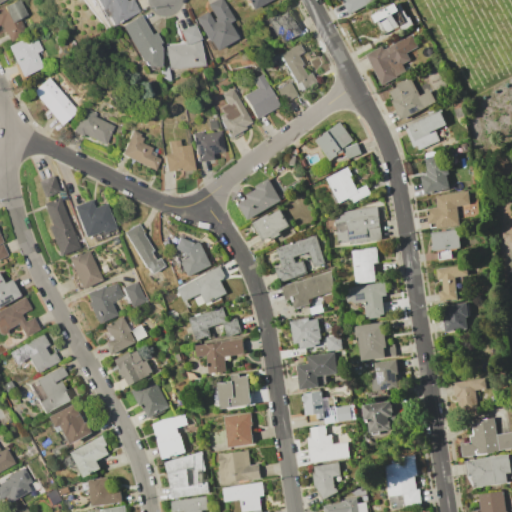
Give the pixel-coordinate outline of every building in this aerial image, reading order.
[(0,6),(15,0),(20,0),(27,14),(21,17),(28,34),(11,41),(4,26),(2,26),(1,25),(0,25),(0,6)] [(133,0),(139,11),(112,26),(106,16),(108,15),(105,9),(100,11),(96,4),(93,6),(90,0),(125,0),(126,1),(128,0),(133,0)] [(214,49),(209,41),(208,41),(195,17),(207,11),(213,22),(214,21),(213,18),(215,17),(208,4),(215,0),(222,0),(234,20),(228,23),(236,38),(214,49)] [(268,0),(252,9),(247,0),(268,0)] [(374,0),(349,14),(341,0),(374,0)] [(385,9),(400,1),(407,15),(410,14),(415,24),(400,32),(398,28),(385,35),(379,16),(387,12),(385,9)] [(281,42),(278,35),(275,36),(265,19),(279,12),(280,15),(288,11),(299,32),(281,42)] [(121,26),(140,15),(150,34),(155,31),(161,42),(158,44),(161,47),(159,67),(145,66),(145,62),(141,62),(121,26)] [(413,27),(420,23),(423,28),(416,33),(413,27)] [(164,45),(185,43),(179,30),(194,24),(200,37),(203,65),(168,69),(168,67),(167,67),(164,45)] [(8,46),(35,33),(43,50),(37,53),(44,67),(23,77),(8,46)] [(366,54),(382,46),(384,49),(400,40),(411,60),(403,64),(406,71),(396,76),(397,77),(382,85),(366,54)] [(281,54),(300,44),(305,52),(298,55),(304,65),(301,66),(306,75),(312,72),(317,81),(300,90),(281,54)] [(160,68),(167,67),(168,67),(168,69),(169,80),(161,80),(160,68)] [(255,119),(243,95),(257,88),(252,79),(262,74),(279,107),(255,119)] [(49,77),(77,111),(60,125),(52,115),(48,119),(43,113),(47,110),(32,92),(49,77)] [(401,119),(391,100),(393,99),(389,90),(398,86),(397,84),(410,77),(420,95),(430,90),(436,101),(401,119)] [(276,89),(290,81),(298,95),(284,103),(276,89)] [(234,89),(244,107),(245,107),(253,122),(248,125),(249,127),(242,131),(243,133),(230,140),(220,120),(221,119),(219,115),(223,113),(220,107),(227,103),(222,95),(225,93),(224,92),(230,89),(230,90),(234,89)] [(455,118),(452,103),(460,101),(463,116),(455,118)] [(84,106),(97,112),(95,116),(115,125),(105,144),(83,134),(82,136),(72,132),(84,106)] [(407,126),(441,111),(447,124),(435,129),(439,140),(418,149),(417,145),(413,147),(405,129),(408,128),(407,126)] [(208,120),(216,119),(218,129),(210,130),(208,120)] [(316,140),(339,122),(353,140),(346,146),(347,147),(357,143),(361,153),(349,159),(344,152),(331,160),(316,140)] [(121,154),(133,129),(141,133),(139,137),(143,139),(141,143),(152,148),(151,151),(156,153),(154,156),(160,159),(154,170),(121,154)] [(191,133),(202,131),(203,134),(221,131),(224,152),(211,154),(212,159),(196,162),(191,133)] [(190,144),(193,169),(181,170),(181,169),(165,171),(163,154),(170,153),(168,141),(179,139),(180,146),(190,144)] [(459,144),(466,143),(468,151),(462,153),(459,144)] [(424,193),(420,177),(426,175),(425,171),(426,170),(424,157),(447,152),(450,169),(448,169),(449,174),(447,174),(450,188),(424,193)] [(326,178),(348,167),(359,188),(366,184),(371,194),(354,203),(351,197),(336,204),(330,194),(334,192),(326,178)] [(38,181),(53,175),(59,192),(44,197),(38,181)] [(248,220),(239,204),(248,199),(245,195),(256,188),(255,186),(268,178),(281,200),(248,220)] [(435,196),(468,191),(471,204),(456,206),(459,225),(436,229),(435,223),(428,224),(426,209),(437,207),(435,196)] [(59,197),(80,248),(59,256),(47,227),(52,225),(44,203),(59,197)] [(73,206),(90,199),(93,207),(106,203),(115,228),(101,233),(100,232),(85,238),(73,206)] [(376,206),(382,239),(350,244),(350,241),(339,243),(334,217),(344,215),(344,212),(376,206)] [(252,223),(267,214),(268,216),(279,209),(289,225),(278,232),(280,234),(273,239),(271,236),(263,241),(252,223)] [(123,232),(138,223),(143,232),(142,233),(153,250),(150,252),(155,260),(159,258),(164,266),(150,275),(149,273),(150,272),(147,268),(146,269),(123,232)] [(430,232),(458,228),(461,248),(450,249),(451,257),(438,259),(437,251),(432,252),(430,232)] [(275,248),(314,234),(325,264),(314,267),(309,251),(293,256),(295,262),(302,260),(307,272),(279,282),(275,269),(282,266),(275,248)] [(0,237),(2,242),(0,243),(0,244),(2,243),(8,255),(0,259),(0,237)] [(189,276),(180,258),(185,256),(184,253),(173,249),(178,237),(195,244),(200,241),(212,264),(189,276)] [(351,250),(376,247),(378,263),(373,263),(376,281),(356,283),(351,250)] [(68,257),(79,252),(80,254),(88,250),(101,280),(82,289),(68,257)] [(435,268),(466,264),(467,275),(461,276),(463,290),(456,291),(458,299),(441,302),(439,292),(443,291),(441,279),(436,279),(435,268)] [(176,289),(205,275),(204,273),(220,266),(226,278),(220,280),(227,293),(205,304),(200,293),(183,302),(176,289)] [(280,286),(296,280),(297,282),(330,271),(333,291),(308,299),(310,304),(294,309),(290,299),(285,301),(280,286)] [(0,305),(0,277),(3,283),(10,279),(19,295),(0,305)] [(122,288),(137,281),(146,301),(131,308),(122,288)] [(384,281),(386,295),(382,296),(385,314),(380,314),(381,317),(370,319),(370,317),(367,318),(365,302),(352,304),(352,302),(347,302),(345,287),(384,281)] [(98,324),(89,302),(90,301),(87,293),(103,287),(104,288),(117,283),(123,297),(111,302),(117,316),(98,324)] [(0,310),(24,297),(30,309),(20,314),(24,321),(32,317),(39,329),(24,337),(16,323),(0,332),(0,310)] [(443,307),(464,303),(467,316),(464,316),(467,328),(445,332),(442,316),(445,316),(443,307)] [(315,307),(323,304),(325,311),(317,314),(315,307)] [(189,318),(222,307),(227,321),(236,318),(241,332),(228,337),(223,322),(207,327),(210,335),(196,340),(189,318)] [(111,355),(104,343),(111,339),(104,326),(122,316),(136,342),(111,355)] [(290,321),(308,317),(309,320),(317,319),(321,338),(319,338),(320,344),(315,345),(315,346),(299,349),(298,343),(294,344),(290,321)] [(354,326),(383,322),(386,344),(393,343),(395,356),(359,361),(359,358),(361,358),(358,337),(356,337),(354,326)] [(132,329),(140,324),(147,335),(138,340),(132,329)] [(8,352),(43,333),(49,345),(45,347),(48,354),(54,352),(58,360),(35,373),(27,357),(14,364),(8,352)] [(325,337),(340,334),(342,349),(328,351),(325,337)] [(195,345),(206,344),(221,342),(221,341),(242,338),(244,353),(230,356),(231,359),(225,360),(227,372),(210,375),(207,355),(197,357),(195,345)] [(127,387),(119,370),(120,370),(115,359),(129,352),(130,354),(137,350),(143,361),(145,360),(151,372),(149,373),(150,375),(127,387)] [(306,356),(333,352),(337,374),(325,375),(326,384),(319,385),(319,387),(300,390),(297,365),(307,363),(306,356)] [(172,356),(178,353),(181,361),(174,363),(172,356)] [(374,362),(395,359),(398,374),(396,374),(398,387),(386,389),(387,396),(374,398),(371,378),(376,377),(374,362)] [(36,379),(61,366),(66,374),(59,378),(71,401),(45,415),(38,402),(45,398),(36,379)] [(252,404),(221,409),(217,383),(231,381),(230,375),(239,374),(240,376),(248,375),(252,404)] [(483,378),(485,388),(474,390),(477,410),(459,412),(457,397),(454,397),(452,383),(483,378)] [(153,379),(169,407),(148,420),(131,391),(153,379)] [(2,385),(10,380),(14,387),(6,392),(2,385)] [(302,393),(320,391),(321,397),(334,395),(335,401),(333,402),(334,407),(329,408),(329,410),(323,411),(324,418),(317,419),(316,414),(305,415),(302,393)] [(362,405),(394,400),(396,414),(394,414),(395,418),(390,419),(391,429),(378,431),(379,434),(372,435),(372,432),(369,433),(367,421),(364,421),(362,405)] [(50,416),(74,403),(90,433),(70,444),(63,430),(58,432),(50,416)] [(337,421),(335,406),(349,405),(350,420),(337,421)] [(224,416),(250,412),(252,426),(251,426),(254,444),(229,448),(224,416)] [(151,424),(185,413),(186,425),(176,427),(186,453),(164,460),(151,424)] [(511,434),(511,432),(495,434),(493,419),(469,422),(472,442),(460,444),(462,456),(511,449),(511,434)] [(311,463),(307,438),(311,437),(310,428),(324,425),(325,435),(331,435),(332,444),(346,442),(349,457),(311,463)] [(70,453),(101,435),(107,445),(104,447),(108,454),(96,460),(101,468),(84,478),(70,453)] [(57,446),(65,442),(69,449),(61,453),(57,446)] [(0,470),(0,451),(6,448),(14,463),(0,470)] [(220,483),(218,465),(219,465),(218,454),(248,450),(249,465),(258,464),(260,479),(220,483)] [(170,498),(168,485),(170,484),(170,479),(164,462),(201,451),(204,471),(201,471),(203,482),(206,482),(208,493),(170,498)] [(463,461),(508,455),(511,473),(506,473),(507,482),(474,487),(472,476),(465,477),(463,461)] [(384,464),(415,459),(417,475),(414,476),(416,489),(420,489),(422,505),(392,510),(391,508),(396,507),(396,503),(390,503),(384,464)] [(313,466),(338,462),(339,475),(332,476),(334,486),(338,492),(324,500),(316,487),(315,488),(312,473),(314,473),(313,466)] [(0,482),(11,476),(12,480),(18,477),(21,484),(26,481),(31,491),(7,504),(4,497),(0,499),(0,482)] [(92,506),(88,480),(108,477),(110,491),(120,489),(122,501),(92,506)] [(221,488),(261,482),(264,495),(259,496),(262,511),(269,511),(253,511),(253,510),(241,511),(239,499),(224,501),(221,488)] [(45,493),(54,488),(61,501),(51,506),(45,493)] [(471,511),(480,510),(477,495),(502,491),(505,511),(506,511),(471,511)] [(171,511),(170,501),(204,496),(206,509),(200,510),(200,511),(171,511)] [(324,511),(323,505),(341,503),(340,500),(356,498),(356,503),(365,502),(366,511),(324,511)]
